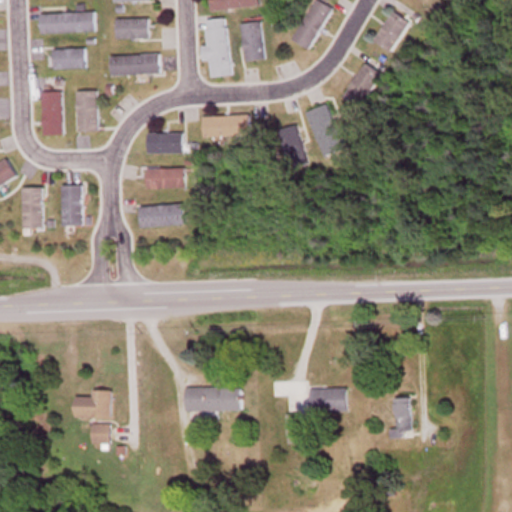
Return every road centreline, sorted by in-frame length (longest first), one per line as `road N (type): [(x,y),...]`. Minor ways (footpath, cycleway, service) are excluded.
road 1 (tertiary): [(0,306),(511,286)]
road 2 (residential): [(103,163),(26,151),(17,122),(12,0),(184,92)]
road 3 (residential): [(103,163),(127,123),(154,102),(184,92),(293,86),(324,62),(362,0)]
road 4 (residential): [(109,302),(103,163)]
